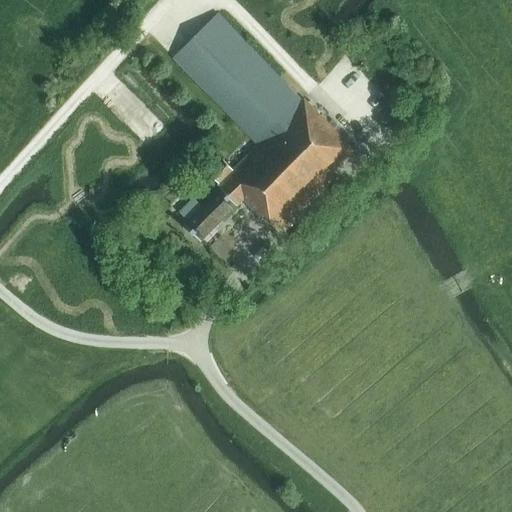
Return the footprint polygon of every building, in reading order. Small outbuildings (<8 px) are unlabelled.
[(258,47),(284,17),(263,0),(230,0),(220,13),(258,47)] [(335,169),(355,149),(305,98),(303,100),(206,3),(162,47),(257,145),(232,170),(221,159),(207,172),(217,182),(215,184),(219,188),(202,206),(194,198),(180,213),(188,221),(185,224),(201,241),(244,199),(260,217),(264,215),(281,234),(339,173),(335,169)] [(128,67),(119,76),(172,131),(181,122),(128,67)] [(71,322),(80,301),(59,293),(50,314),(71,322)] [(86,302),(79,324),(101,330),(108,308),(86,302)]
